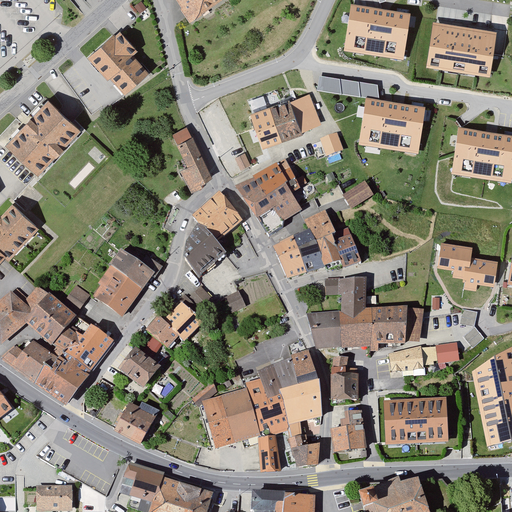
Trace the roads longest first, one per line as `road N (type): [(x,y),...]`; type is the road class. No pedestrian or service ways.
road 1 (residential): [(325,479),(325,388),(314,350),(266,244),(224,178)]
road 2 (residential): [(224,178),(190,207),(163,287),(68,417)]
road 3 (tertiary): [(325,479),(203,478),(135,454),(68,417)]
road 4 (tertiary): [(511,470),(325,479)]
road 5 (residential): [(331,0),(291,61),(186,103)]
road 6 (residential): [(0,106),(121,0)]
